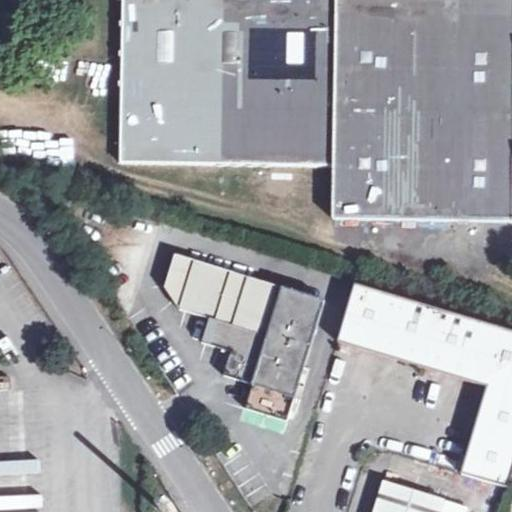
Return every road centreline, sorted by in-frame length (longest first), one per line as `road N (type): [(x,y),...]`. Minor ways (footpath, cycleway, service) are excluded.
road 1 (unclassified): [(215,511),(55,274),(0,217)]
road 2 (unknown): [(87,511),(86,320)]
